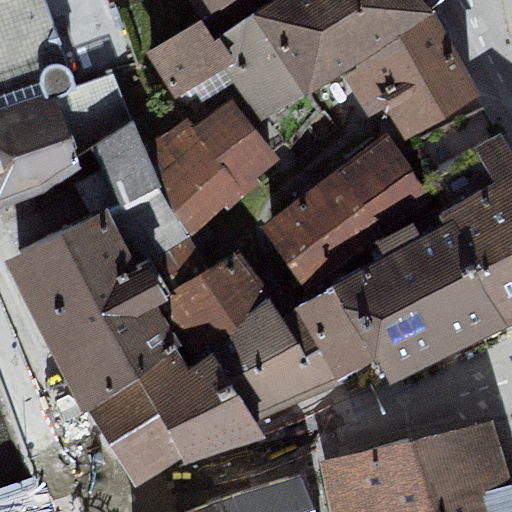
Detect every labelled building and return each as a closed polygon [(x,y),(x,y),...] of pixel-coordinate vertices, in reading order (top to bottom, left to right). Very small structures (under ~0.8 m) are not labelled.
[(27,0),(0,0),(0,87),(56,72),(27,0)] [(180,0),(198,29),(234,8),(245,0),(180,0)] [(245,0),(234,8),(286,90),(336,63),(387,135),(460,93),(410,9),(401,0),(245,0)] [(77,158),(53,87),(0,104),(0,196),(41,181),(77,158)] [(268,161),(210,104),(134,147),(147,187),(177,236),(268,161)] [(133,256),(177,236),(147,187),(134,147),(124,119),(92,143),(100,165),(71,180),(85,208),(102,199),(133,256)] [(511,315),(511,153),(498,129),(473,141),(493,175),(437,206),(439,214),(503,319),(511,315)] [(370,135),(247,226),(294,287),(405,212),(370,135)] [(85,208),(3,251),(84,402),(133,367),(171,340),(146,300),(157,292),(133,256),(102,199),(85,208)] [(439,214),(328,279),(371,356),(383,376),(503,319),(439,214)] [(164,290),(181,317),(170,323),(192,355),(208,343),(252,415),(319,386),(371,356),(328,279),(279,309),(268,289),(234,248),(164,290)] [(260,426),(252,415),(208,343),(192,355),(185,360),(171,340),(133,367),(181,455),(260,426)] [(133,367),(84,402),(135,479),(181,455),(133,367)] [(438,426),(311,462),(325,511),(511,511),(511,504),(487,418),(438,426)] [(296,471),(171,511),(313,511),(312,504),(296,471)]
